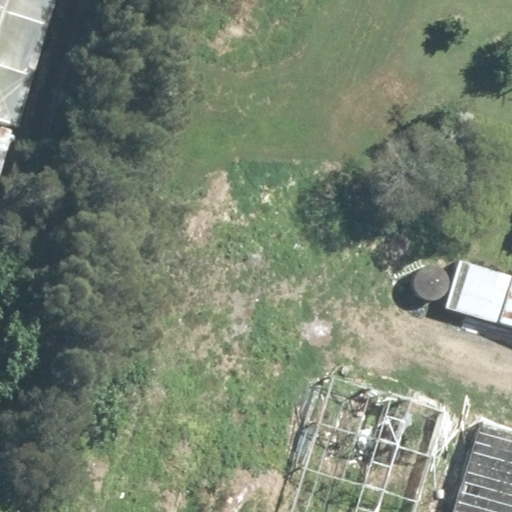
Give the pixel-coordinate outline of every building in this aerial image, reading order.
[(0,0),(0,80),(26,0),(0,0)] [(480,251),(496,199),(423,177),(407,228),(480,251)] [(511,232),(497,278),(398,246),(381,299),(511,340),(511,232)] [(411,511),(446,410),(331,371),(283,511),(411,511)] [(511,511),(511,396),(500,393),(461,511),(511,511)]
